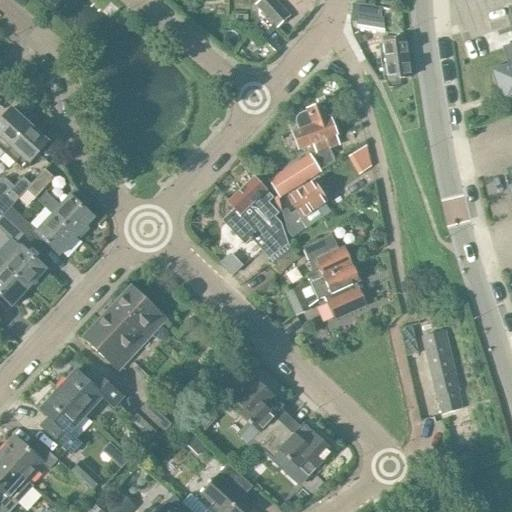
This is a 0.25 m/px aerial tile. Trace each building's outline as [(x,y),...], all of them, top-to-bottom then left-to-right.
[(258,0),(259,3),(255,7),(260,12),(272,23),(276,28),(288,16),(272,0),(258,0)] [(383,28),(382,6),(352,3),(350,21),(358,22),(358,24),(383,28)] [(511,6),(507,8),(511,22),(511,44),(502,48),(508,65),(490,71),(501,106),(511,102),(511,6)] [(409,78),(406,43),(384,45),(388,80),(409,78)] [(310,112),(310,113),(302,116),(298,119),(298,123),(301,131),(294,134),(300,151),(314,146),(317,155),(341,147),(337,138),(338,137),(332,120),(331,121),(325,106),(310,112)] [(0,150),(3,153),(29,125),(10,109),(0,120),(0,150)] [(29,125),(3,153),(21,170),(47,142),(29,125)] [(279,198),(319,171),(309,157),(277,179),(279,181),(271,186),(279,198)] [(43,171),(31,184),(25,190),(33,198),(52,178),(43,171)] [(21,195),(25,190),(31,184),(23,177),(13,188),(3,178),(0,181),(0,197),(10,207),(21,195)] [(254,242),(271,260),(288,246),(281,226),(276,220),(280,216),(269,204),(275,199),(256,179),(229,203),(236,211),(223,223),(245,247),(251,242),(252,243),(254,242)] [(290,214),(283,219),(287,232),(291,239),(306,230),(330,214),(325,206),(328,204),(315,182),(290,198),(297,209),(290,214)] [(46,193),(38,202),(51,214),(75,236),(92,218),(68,195),(59,205),(46,193)] [(0,214),(2,216),(10,207),(0,197),(0,214)] [(35,231),(10,207),(2,216),(21,235),(22,234),(35,246),(41,240),(57,255),(75,236),(51,214),(35,231)] [(0,231),(10,241),(1,251),(0,251),(0,263),(27,288),(44,269),(20,246),(19,248),(14,243),(21,235),(2,216),(0,218),(0,231)] [(312,284),(354,266),(347,249),(341,252),(334,236),(305,249),(316,274),(309,277),(312,284)] [(272,265),(280,276),(301,260),(292,249),(272,265)] [(0,297),(10,307),(27,288),(0,263),(0,297)] [(312,284),(299,290),(298,287),(285,293),(295,315),(308,309),(306,304),(318,299),(319,301),(362,283),(354,266),(312,284)] [(132,287),(108,312),(143,346),(165,322),(157,315),(159,313),(132,287)] [(432,307),(416,311),(418,321),(435,317),(432,307)] [(143,346),(108,312),(84,337),(119,370),(143,346)] [(456,390),(442,334),(421,339),(435,396),(437,396),(442,415),(459,409),(454,390),(456,390)] [(75,372),(58,390),(86,416),(103,398),(114,409),(123,399),(95,373),(87,382),(75,372)] [(251,439),(262,449),(283,426),(274,417),(284,407),(254,379),(230,404),(258,431),(251,439)] [(86,416),(58,390),(39,410),(51,421),(43,429),(71,455),(80,445),(68,435),(86,416)] [(156,393),(141,410),(161,429),(165,433),(180,417),(156,393)] [(159,439),(165,433),(161,429),(141,410),(133,419),(153,438),(155,436),(159,439)] [(210,414),(197,428),(204,434),(216,420),(210,414)] [(283,426),(262,449),(271,458),(279,450),(308,477),(332,452),(302,424),(292,434),(283,426)] [(14,438),(0,452),(0,457),(26,481),(41,465),(48,471),(57,461),(39,444),(30,453),(14,438)] [(121,454),(114,462),(120,468),(121,469),(128,461),(121,454)] [(0,457),(0,506),(5,511),(9,511),(33,487),(26,481),(0,457)] [(72,471),(92,490),(101,481),(80,462),(72,471)] [(205,511),(207,511),(248,511),(253,507),(242,497),(251,487),(226,464),(199,494),(211,505),(205,511)] [(118,491),(102,509),(105,511),(130,511),(135,507),(118,491)] [(190,511),(172,495),(156,511),(190,511)] [(289,500),(281,508),(285,511),(292,511),(297,507),(289,500)]
